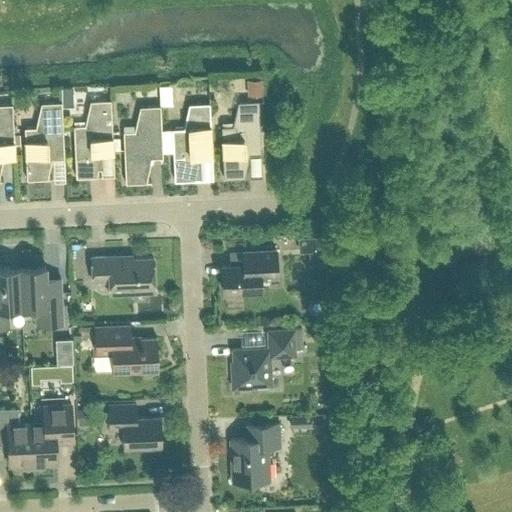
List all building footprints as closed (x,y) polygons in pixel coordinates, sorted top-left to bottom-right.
[(178,81),(165,82),(167,102),(179,101),(178,81)] [(73,124),(75,176),(96,175),(101,151),(112,150),(110,98),(90,99),(84,123),(73,124)] [(221,125),(223,177),(244,176),(249,152),(260,151),(258,99),(237,100),(232,125),(221,125)] [(24,126),(26,178),(47,177),(52,153),(63,152),(61,100),(40,101),(35,126),(24,126)] [(171,127),(174,179),(194,178),(200,154),(211,154),(209,102),(188,103),(183,127),(171,127)] [(0,168),(3,155),(14,155),(12,103),(0,103),(0,168)] [(122,130),(125,182),(145,181),(151,156),(162,156),(160,104),(139,105),(134,129),(122,130)] [(221,264),(223,290),(260,289),(260,276),(276,275),(275,247),(244,249),(245,263),(221,264)] [(108,279),(109,292),(154,290),(153,256),(123,257),(123,254),(90,256),(92,280),(108,279)] [(45,264),(19,265),(21,305),(35,304),(36,323),(62,322),(59,276),(46,276),(45,264)] [(21,305),(19,265),(0,266),(0,324),(8,324),(7,306),(21,305)] [(94,325),(95,352),(111,351),(111,370),(158,368),(156,336),(130,337),(130,323),(94,325)] [(230,369),(231,387),(250,386),(250,384),(271,383),(269,355),(295,354),(293,327),(267,329),(268,346),(232,347),(233,369),(230,369)] [(43,421),(30,422),(32,462),(56,461),(55,441),(72,440),(71,402),(42,404),(43,421)] [(122,427),(122,445),(161,443),(160,415),(136,417),(135,402),(107,404),(108,427),(122,427)] [(32,462),(30,422),(18,422),(17,406),(0,407),(0,442),(7,442),(8,463),(32,462)] [(290,415),(290,425),(310,424),(309,414),(290,415)] [(246,423),(247,437),(230,438),(231,480),(269,478),(267,446),(279,445),(278,422),(246,423)]
